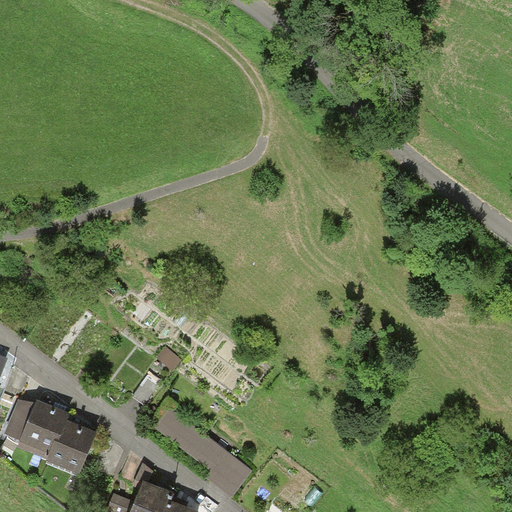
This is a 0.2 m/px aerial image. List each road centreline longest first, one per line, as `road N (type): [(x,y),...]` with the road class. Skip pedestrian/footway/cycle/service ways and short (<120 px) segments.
road 1 (track): [(251,0),(399,154),(511,238)]
road 2 (track): [(189,185),(237,169),(257,146),(263,118),(254,86),(204,34),(128,0)]
road 3 (residential): [(0,342),(221,511)]
road 4 (residential): [(0,236),(189,185)]
